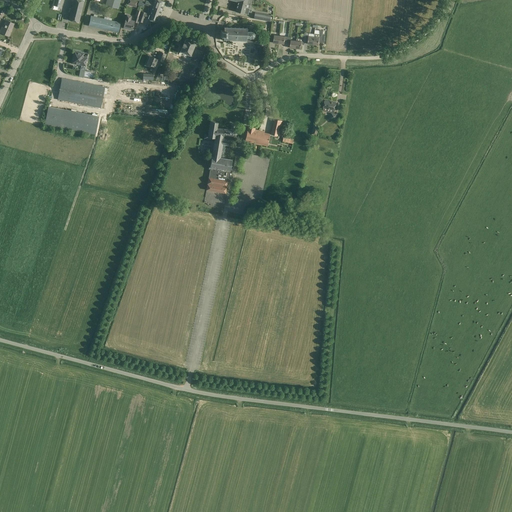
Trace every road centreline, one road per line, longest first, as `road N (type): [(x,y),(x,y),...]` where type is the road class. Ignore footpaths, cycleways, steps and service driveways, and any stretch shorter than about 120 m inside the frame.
road 1 (unclassified): [(511,432),(219,396),(0,339)]
road 2 (unclassified): [(452,0),(406,48),(296,55),(249,77),(222,61),(207,30),(172,8)]
road 3 (tertiary): [(37,27),(129,40),(161,25),(172,8)]
